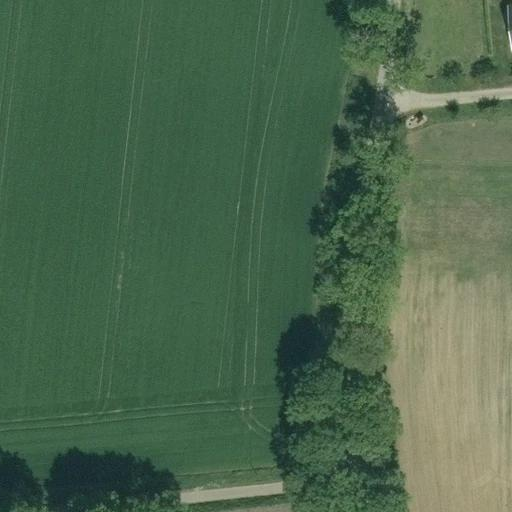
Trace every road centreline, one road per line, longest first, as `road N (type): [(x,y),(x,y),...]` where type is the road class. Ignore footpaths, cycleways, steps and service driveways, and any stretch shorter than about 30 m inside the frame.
road 1 (residential): [(366,481),(356,320),(392,0)]
road 2 (residential): [(74,511),(366,481)]
road 3 (unknown): [(382,75),(511,71)]
